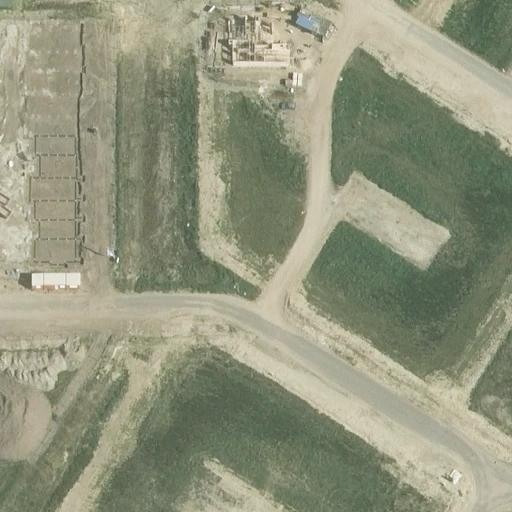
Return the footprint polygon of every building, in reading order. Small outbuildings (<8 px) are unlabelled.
[(228,20),(228,48),(232,48),(232,68),(290,68),(290,66),(289,66),(289,48),(273,48),(273,26),(259,26),(259,20),(232,20),(228,20)] [(39,28),(39,51),(76,51),(76,28),(65,28),(65,25),(50,25),(50,28),(39,28)] [(39,51),(39,71),(77,71),(77,70),(76,70),(76,51),(39,51)] [(292,68),(292,77),(306,77),(306,68),(292,68)] [(39,71),(39,93),(77,93),(77,71),(39,71)] [(217,72),(217,95),(254,95),(254,71),(217,72)] [(39,93),(39,116),(76,116),(76,94),(77,94),(77,93),(39,93)] [(217,95),(217,117),(254,117),(254,95),(217,95)] [(292,109),(292,117),(306,117),(306,108),(292,109)] [(39,116),(39,135),(76,135),(76,116),(39,116)] [(217,117),(217,139),(254,139),(254,117),(217,117)] [(292,117),(292,125),(306,125),(306,117),(292,117)] [(39,135),(39,155),(77,155),(77,154),(76,154),(76,135),(39,135)] [(217,139),(217,160),(254,160),(254,139),(217,139)] [(292,152),(292,160),(306,160),(306,152),(292,152)] [(39,155),(39,177),(77,177),(77,155),(39,155)] [(217,160),(217,182),(254,182),(254,160),(217,160)] [(292,160),(292,168),(306,169),(306,160),(292,160)] [(500,162),(493,173),(502,178),(509,167),(500,162)] [(493,173),(486,184),(495,189),(502,178),(493,173)] [(39,177),(39,200),(76,200),(76,178),(77,178),(77,177),(39,177)] [(217,182),(217,203),(254,203),(254,182),(217,182)] [(487,193),(480,204),(489,210),(496,199),(487,193)] [(292,195),(292,203),(306,203),(306,195),(292,195)] [(39,200),(39,219),(76,219),(76,200),(39,200)] [(217,203),(217,225),(254,225),(254,203),(217,203)] [(292,203),(292,212),(306,212),(306,203),(292,203)] [(39,219),(39,239),(76,239),(76,219),(39,219)] [(471,219),(465,227),(474,233),(479,224),(471,219)] [(217,225),(217,249),(228,249),(228,252),(243,252),(243,249),(254,249),(254,225),(217,225)] [(465,227),(460,236),(468,242),(474,233),(465,227)] [(356,228),(349,240),(356,244),(363,232),(356,228)] [(511,233),(508,231),(497,248),(511,257),(511,233)] [(363,232),(356,244),(363,249),(371,237),(363,232)] [(39,239),(39,262),(50,262),(50,266),(65,266),(65,262),(76,262),(76,239),(39,239)] [(275,247),(271,254),(283,262),(287,255),(275,247)] [(452,247),(447,256),(455,261),(461,253),(452,247)] [(511,257),(497,248),(488,262),(511,277),(511,257)] [(391,250),(383,262),(390,266),(398,254),(391,250)] [(398,254),(390,266),(397,271),(405,259),(398,254)] [(447,256),(441,264),(450,270),(455,261),(447,256)] [(319,261),(299,292),(317,304),(337,272),(319,261)] [(511,277),(488,262),(479,276),(511,297),(511,295),(511,277)] [(337,272),(317,304),(335,315),(355,283),(337,272)] [(425,272),(417,284),(424,288),(432,276),(425,272)] [(443,273),(437,282),(445,287),(451,278),(443,273)] [(479,276),(470,290),(502,311),(511,297),(479,276)] [(355,283),(335,315),(352,326),(372,294),(355,283)] [(470,290),(461,304),(493,325),(502,311),(470,290)] [(430,293),(424,301),(433,307),(438,298),(430,293)] [(372,294),(352,326),(369,337),(389,305),(372,294)] [(424,301),(419,310),(427,315),(433,307),(424,301)] [(461,304),(452,319),(484,339),(493,325),(461,304)] [(389,305),(369,337),(387,348),(407,317),(389,305)] [(452,319),(441,336),(473,356),(474,357),(485,340),(484,339),(452,319)] [(404,321),(397,332),(406,338),(413,327),(404,321)] [(397,332),(390,343),(399,349),(406,338),(397,332)] [(441,336),(429,353),(462,374),(473,356),(441,336)] [(119,459),(84,511),(141,511),(161,482),(151,476),(209,386),(226,397),(219,408),(342,487),(367,448),(351,438),(348,443),(339,438),(343,433),(327,422),(324,428),(315,422),(319,417),(303,407),(299,412),(291,407),(294,402),(278,391),(275,396),(267,391),(270,386),(254,376),(251,381),(231,368),(235,363),(204,343),(190,364),(175,355),(111,454),(119,459)] [(0,353),(0,391),(12,392),(12,354),(0,353)] [(429,353),(418,371),(428,377),(426,379),(439,388),(441,385),(450,392),(462,374),(429,353)] [(12,354),(12,392),(36,392),(36,381),(39,381),(39,365),(36,365),(36,354),(12,354)] [(12,431),(6,439),(15,445),(20,436),(12,431)] [(6,439),(1,448),(9,453),(15,445),(6,439)]
